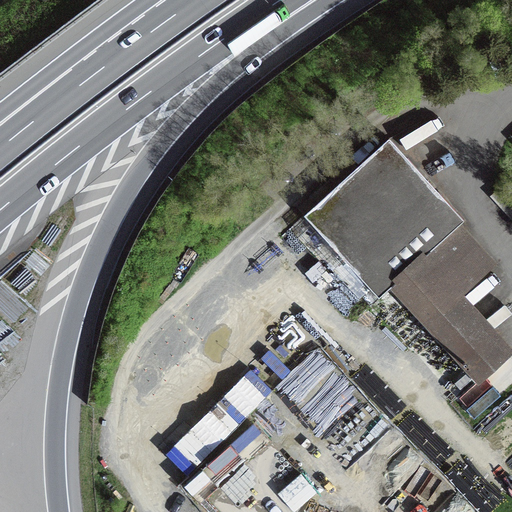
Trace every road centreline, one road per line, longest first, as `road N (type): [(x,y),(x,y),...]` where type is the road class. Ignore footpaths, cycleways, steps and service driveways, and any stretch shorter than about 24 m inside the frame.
road 1 (track): [(497,95),(415,104),(297,194),(148,330),(119,385),(110,426),(118,466),(150,511)]
road 2 (motorway): [(59,511),(63,363),(106,231),(174,125),(301,0)]
road 3 (motorway): [(0,209),(279,0)]
road 4 (motorway): [(196,0),(0,148)]
road 5 (motorway): [(155,0),(0,110)]
